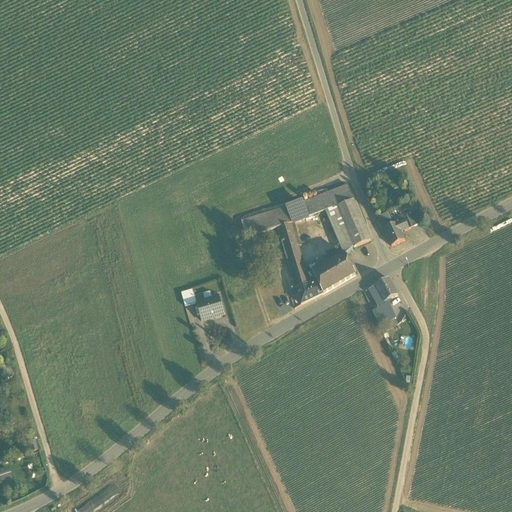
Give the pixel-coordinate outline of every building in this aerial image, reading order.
[(308,219),(326,212),(337,208),(353,201),(347,186),(302,204),(308,219)] [(353,201),(337,208),(353,249),(354,249),(370,242),(353,201)] [(294,224),(308,219),(302,204),(287,209),(293,224),(294,224)] [(345,256),(353,249),(337,208),(326,212),(344,256),(345,255),(345,256)] [(277,229),(293,224),(287,209),(241,223),(246,239),(277,229)] [(406,216),(412,228),(421,224),(416,212),(406,216)] [(378,219),(391,248),(405,242),(401,234),(409,230),(405,222),(402,216),(394,220),(396,225),(392,226),(387,215),(378,219)] [(296,230),(294,224),(293,224),(277,229),(281,242),(282,242),(290,269),(296,290),(309,285),(307,280),(304,270),(298,248),(301,247),(296,230)] [(313,277),(317,283),(323,295),(356,276),(345,256),(345,255),(344,256),(331,263),(312,274),(313,277)] [(309,267),(312,274),(331,263),(327,257),(309,267)] [(312,274),(309,267),(304,270),(307,280),(313,277),(312,274)] [(290,292),(296,290),(290,269),(283,271),(289,293),(290,292)] [(313,277),(307,280),(309,285),(309,287),(317,283),(313,277)] [(375,287),(384,304),(386,303),(397,296),(388,280),(375,287)] [(301,306),(323,295),(317,283),(309,287),(309,285),(296,290),(299,297),(301,306)] [(384,304),(375,287),(368,291),(379,308),(383,306),(384,307),(387,304),(386,303),(384,304)] [(296,290),(290,292),(292,299),(299,297),(296,290)] [(181,295),(185,308),(196,305),(196,304),(197,304),(195,298),(193,292),(181,295)] [(210,293),(203,295),(205,302),(212,300),(210,293)] [(196,305),(202,323),(224,316),(219,298),(212,300),(205,302),(203,295),(195,298),(197,304),(196,304),(196,305)] [(372,312),(380,328),(396,320),(388,304),(387,304),(384,307),(383,306),(379,308),(372,312)] [(24,444),(27,455),(38,451),(35,441),(24,444)] [(10,480),(7,470),(0,471),(0,475),(2,482),(10,480)]
